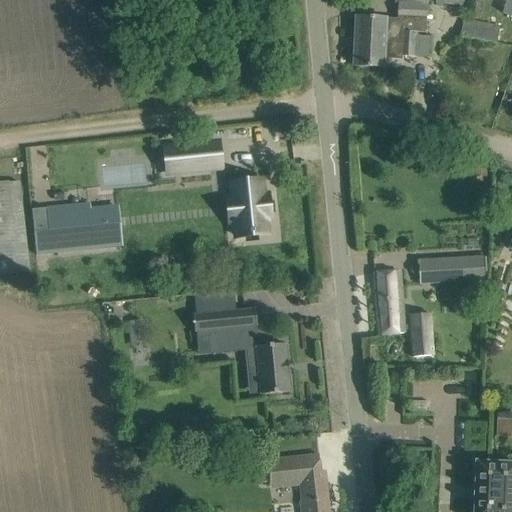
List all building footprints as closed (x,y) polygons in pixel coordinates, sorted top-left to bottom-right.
[(397,5),(397,17),(426,19),(427,6),(431,0),(415,0),(415,6),(397,5)] [(511,18),(511,0),(506,0),(501,15),(511,18)] [(383,59),(401,60),(402,57),(402,44),(403,32),(416,32),(426,33),(426,19),(397,17),(397,20),(356,18),(355,42),(353,67),(383,68),(383,59)] [(470,22),(463,20),(460,37),(496,44),(500,26),(470,21),(470,22)] [(402,44),(402,57),(430,59),(431,39),(416,38),(416,32),(403,32),(402,44)] [(221,169),(219,144),(187,147),(190,173),(221,169)] [(236,238),(267,235),(267,230),(266,219),(270,219),(268,197),(264,197),(262,181),(231,185),(231,193),(232,200),(228,200),(230,223),(234,223),(235,226),(236,238)] [(21,203),(18,183),(0,184),(0,275),(29,272),(21,203)] [(36,256),(93,250),(89,205),(32,211),(36,256)] [(472,259),(432,261),(433,284),(451,283),(484,281),(482,259),(472,259)] [(404,334),(403,331),(411,331),(413,358),(433,357),(430,315),(410,316),(411,326),(403,327),(399,273),(374,274),(379,335),(404,334)] [(256,327),(257,327),(255,310),(254,310),(194,316),(193,316),(195,333),(196,333),(196,332),(197,332),(199,355),(246,351),(248,367),(257,366),(258,366),(261,395),(260,395),(260,396),(290,393),(290,392),(288,376),(289,376),(289,372),(288,373),(287,366),(289,366),(288,362),(287,362),(285,347),(286,347),(286,345),(257,348),(255,327),(256,327)] [(262,467),(260,470),(261,483),(263,485),(269,484),(285,482),(286,489),(298,488),(300,487),(301,502),(299,502),(300,511),(328,511),(325,472),(321,472),(319,456),(299,458),(267,461),(267,467),(262,467)] [(511,511),(511,464),(476,463),(473,511),(511,511)]
